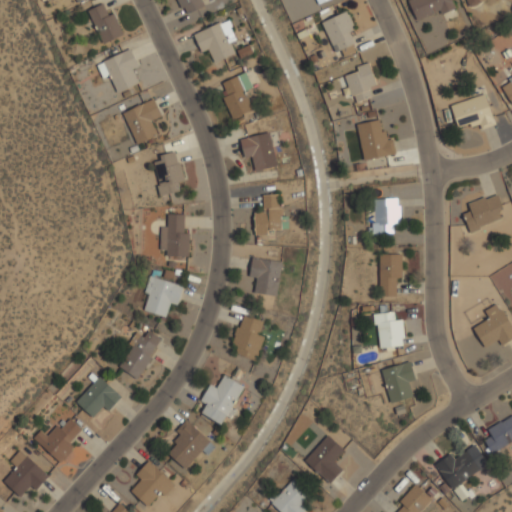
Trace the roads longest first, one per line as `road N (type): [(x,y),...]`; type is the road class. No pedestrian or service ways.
road 1 (residential): [(57,511),(187,361),(220,252),(218,191),(200,127),(141,0)]
road 2 (residential): [(377,0),(412,84),(434,175),(434,310),(443,363),(469,402)]
road 3 (residential): [(511,374),(414,440),(345,511)]
